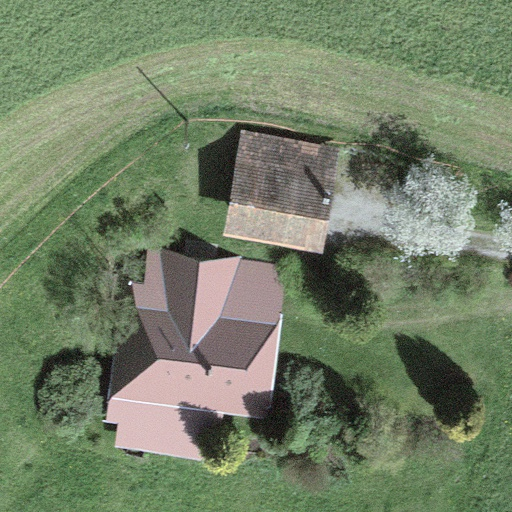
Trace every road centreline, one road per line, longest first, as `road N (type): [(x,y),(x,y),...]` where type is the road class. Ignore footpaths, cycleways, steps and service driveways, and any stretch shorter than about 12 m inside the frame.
road 1 (track): [(319,317),(511,295)]
road 2 (track): [(511,251),(363,222)]
